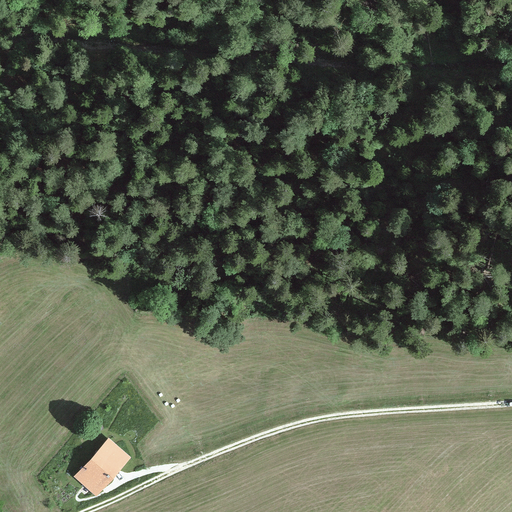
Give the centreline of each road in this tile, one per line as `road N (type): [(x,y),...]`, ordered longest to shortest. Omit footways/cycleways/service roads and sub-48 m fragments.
road 1 (track): [(511,62),(322,62),(0,27)]
road 2 (track): [(511,403),(305,421),(84,511)]
